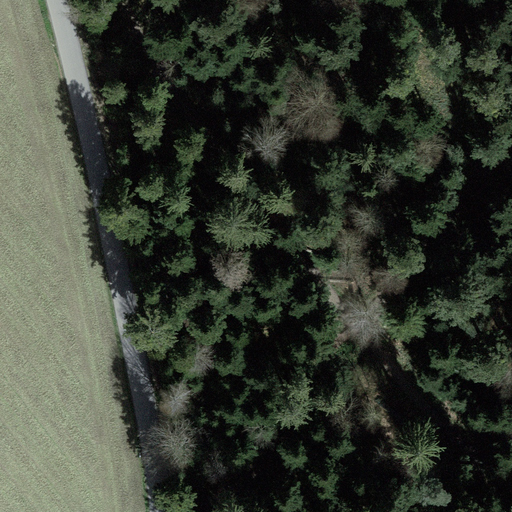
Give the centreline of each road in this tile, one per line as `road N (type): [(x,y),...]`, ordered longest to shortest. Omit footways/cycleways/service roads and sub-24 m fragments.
road 1 (track): [(121,0),(155,68),(338,306),(511,489)]
road 2 (unclassified): [(150,511),(133,356),(57,0)]
road 3 (track): [(227,511),(355,325),(511,159)]
